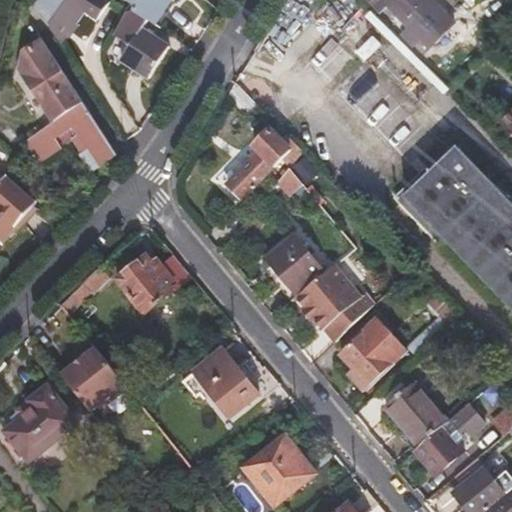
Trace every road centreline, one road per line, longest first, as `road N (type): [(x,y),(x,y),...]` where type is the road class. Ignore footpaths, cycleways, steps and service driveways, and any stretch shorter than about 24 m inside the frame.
road 1 (residential): [(414,511),(141,190)]
road 2 (residential): [(255,0),(141,190)]
road 3 (residential): [(141,190),(0,326)]
